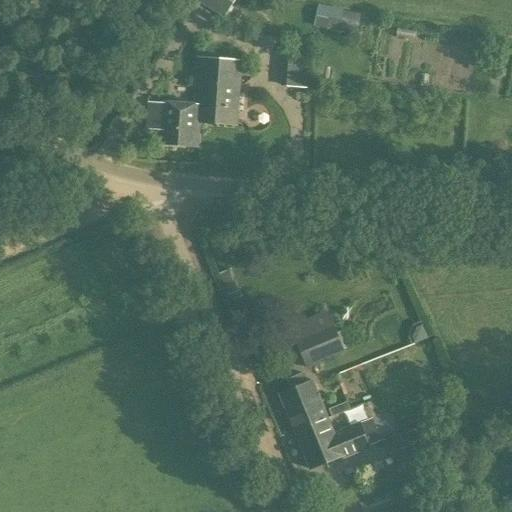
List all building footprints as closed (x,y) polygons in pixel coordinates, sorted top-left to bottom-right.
[(196,0),(196,1),(224,18),(235,0),(196,0)] [(318,1),(311,25),(353,37),(360,14),(318,1)] [(305,86),(305,53),(283,53),(283,85),(305,86)] [(196,58),(193,107),(200,107),(199,124),(236,126),(240,62),(196,58)] [(362,135),(366,83),(335,81),(332,133),(362,135)] [(197,148),(199,124),(200,107),(193,107),(148,104),(146,130),(160,131),(159,145),(197,148)] [(305,369),(345,354),(328,311),(289,326),(305,369)] [(295,435),(329,421),(328,420),(313,384),(312,382),(308,384),(304,374),(287,381),(291,391),(279,396),(287,415),(289,421),(293,429),(295,435)] [(329,421),(295,435),(310,471),(342,457),(343,459),(370,448),(370,447),(382,442),(372,419),(334,435),(329,421)] [(426,425),(408,432),(384,441),(394,467),(436,450),(426,425)]
